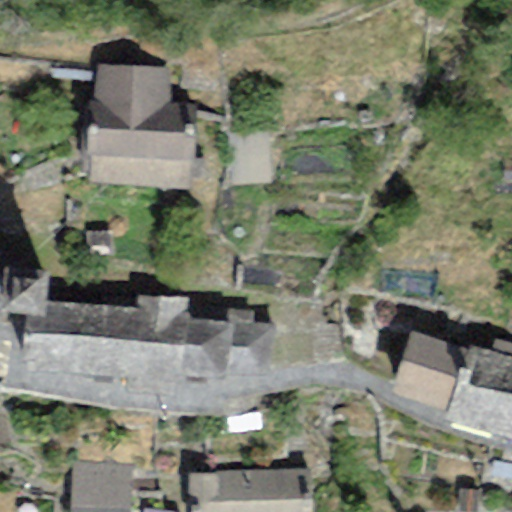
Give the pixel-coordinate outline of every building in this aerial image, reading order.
[(90,100),(88,128),(84,181),(187,188),(191,136),(193,108),(168,106),(171,70),(99,64),(96,100),(90,100)] [(135,312),(44,302),(47,272),(12,268),(14,252),(0,250),(0,314),(25,317),(20,366),(126,377),(125,392),(178,397),(180,376),(223,380),(224,374),(267,378),(272,325),(250,323),(251,311),(227,309),(226,323),(186,319),(188,301),(136,296),(135,312)] [(447,411),(467,351),(410,333),(390,392),(447,411)] [(489,353),(511,359),(511,344),(493,339),(489,353)] [(444,419),(511,441),(511,437),(511,359),(489,353),(468,347),(467,351),(447,411),(444,419)] [(130,511),(131,464),(69,464),(68,511),(130,511)] [(310,511),(309,470),(188,474),(189,511),(310,511)]
